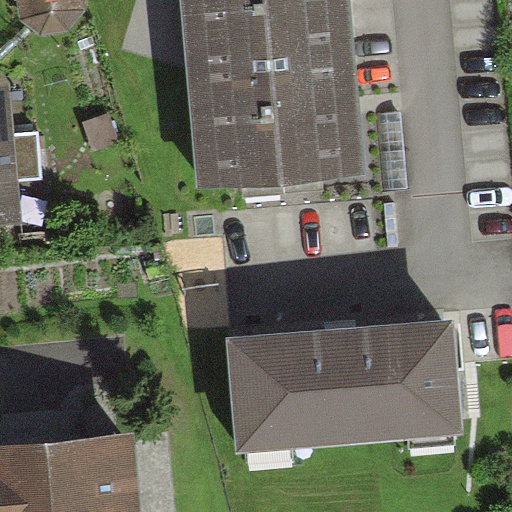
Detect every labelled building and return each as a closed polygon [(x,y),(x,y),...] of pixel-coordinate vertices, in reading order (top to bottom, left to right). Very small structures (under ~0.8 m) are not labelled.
[(82,0),(13,0),(13,1),(23,27),(43,36),(63,35),(80,20),(82,0)] [(344,0),(186,0),(204,182),(360,168),(344,0)] [(4,92),(0,92),(0,214),(13,214),(4,92)] [(447,328),(233,345),(241,445),(455,428),(447,328)] [(130,511),(124,444),(0,455),(0,511),(130,511)]
